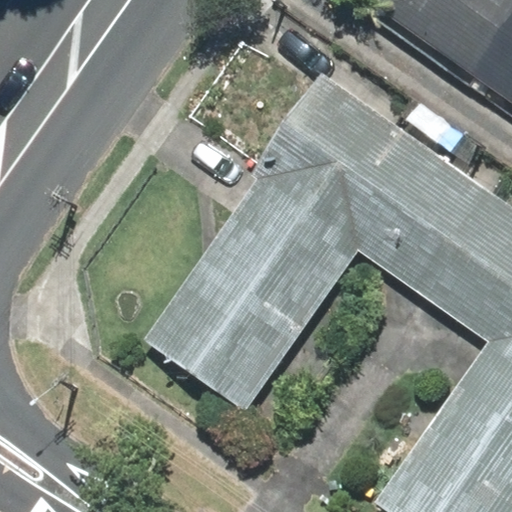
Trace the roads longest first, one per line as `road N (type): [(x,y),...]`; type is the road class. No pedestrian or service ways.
road 1 (secondary): [(0,155),(110,0)]
road 2 (residential): [(0,413),(76,462),(108,511)]
